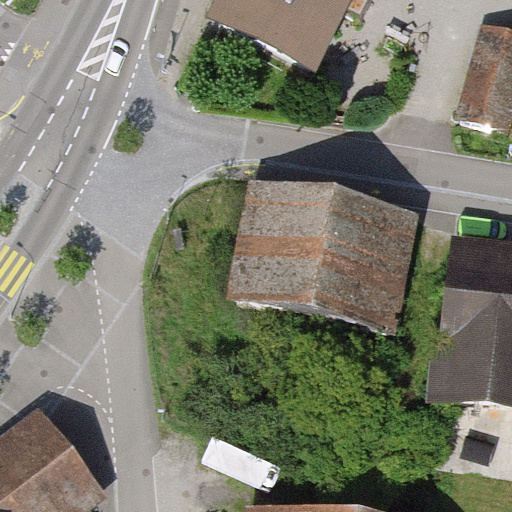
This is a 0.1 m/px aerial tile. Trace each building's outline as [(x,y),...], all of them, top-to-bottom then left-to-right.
[(236,0),(223,28),(314,73),(343,15),(354,20),(364,0),(236,0)] [(511,103),(511,40),(491,34),(466,123),(503,134),(511,103)] [(415,229),(261,200),(240,308),(324,324),(323,326),(393,340),(415,229)] [(511,270),(453,264),(437,403),(511,411),(511,270)] [(0,459),(0,511),(79,511),(93,502),(38,430),(0,459)]
